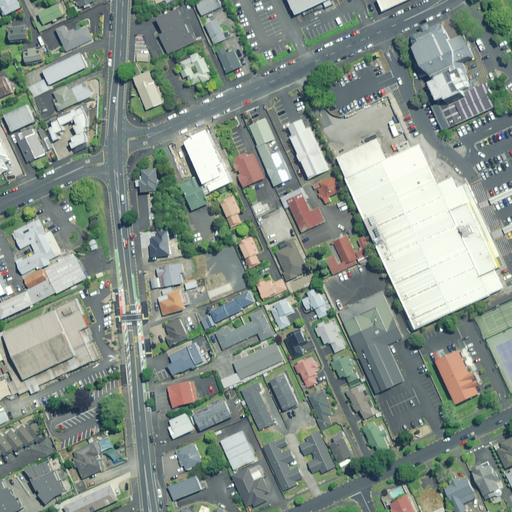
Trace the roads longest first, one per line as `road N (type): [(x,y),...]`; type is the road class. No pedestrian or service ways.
road 1 (secondary): [(115,150),(149,511)]
road 2 (tertiary): [(115,150),(428,9)]
road 3 (tertiary): [(357,485),(511,413)]
road 4 (secondary): [(122,0),(115,150)]
road 5 (tertiary): [(0,205),(104,163),(115,150)]
